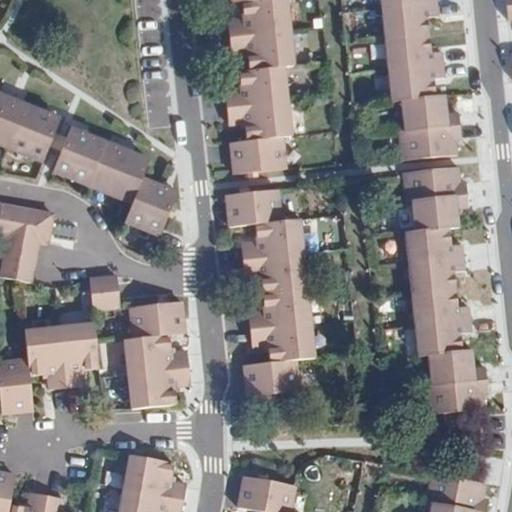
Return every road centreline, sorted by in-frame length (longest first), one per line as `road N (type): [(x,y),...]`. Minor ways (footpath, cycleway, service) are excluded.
road 1 (residential): [(174,0),(201,188),(214,363),(214,465),(205,511)]
road 2 (residential): [(511,240),(484,0)]
